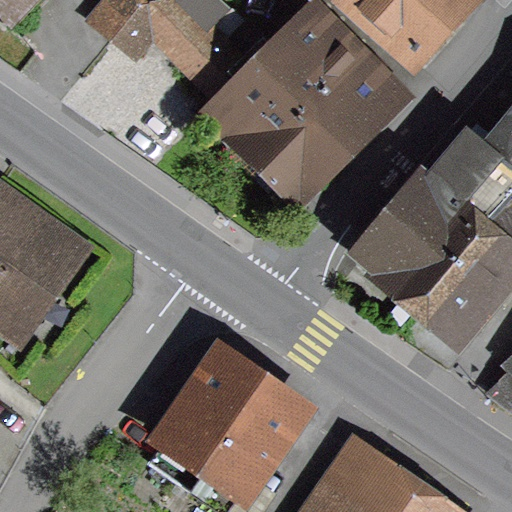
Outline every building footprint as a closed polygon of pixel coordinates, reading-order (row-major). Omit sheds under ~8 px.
[(0,0),(0,4),(14,17),(29,0),(0,0)] [(98,0),(84,18),(107,37),(137,0),(98,0)] [(137,0),(107,37),(131,56),(148,35),(169,10),(156,0),(137,0)] [(228,7),(220,0),(156,0),(169,10),(148,35),(195,81),(227,47),(208,28),(228,7)] [(319,0),(298,0),(256,42),(313,100),(298,114),(340,157),(409,90),(319,0)] [(473,0),(342,0),(411,65),(473,0)] [(313,100),(256,42),(194,102),(293,203),(340,157),(298,114),(313,100)] [(511,89),(483,126),(511,148),(511,89)] [(344,246),(408,298),(511,168),(511,148),(483,126),(465,112),(430,156),(422,150),(344,246)] [(511,168),(408,298),(460,339),(511,274),(511,168)] [(0,334),(19,348),(93,243),(0,177),(0,334)] [(507,367),(484,388),(511,407),(511,348),(500,360),(507,367)] [(221,362),(149,464),(217,511),(227,511),(296,414),(221,362)] [(436,511),(351,453),(309,511),(436,511)]
